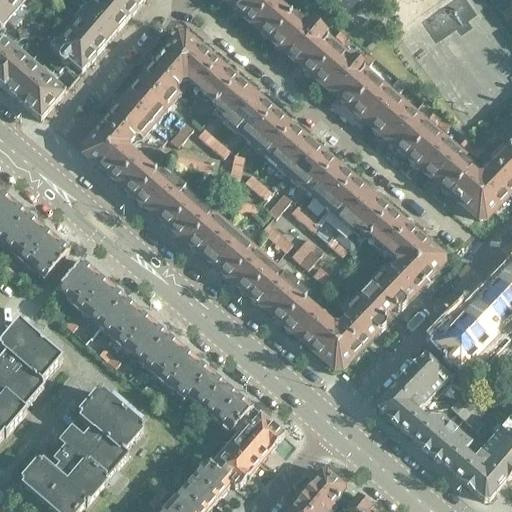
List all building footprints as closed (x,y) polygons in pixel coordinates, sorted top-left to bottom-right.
[(23,7),(14,0),(0,0),(0,18),(7,25),(23,7)] [(53,10),(58,3),(54,0),(52,0),(48,6),(53,10)] [(127,23),(101,0),(96,0),(83,16),(112,41),(127,23)] [(145,2),(144,0),(101,0),(127,23),(145,2)] [(292,20),(269,0),(219,0),(260,35),(261,39),(266,43),(270,43),(271,44),(292,20)] [(305,3),(301,0),(292,0),(291,2),(299,9),(305,3)] [(323,18),(315,10),(310,15),(318,23),(323,18)] [(511,20),(511,18),(507,11),(500,16),(506,25),(511,20)] [(112,41),(83,16),(68,34),(96,58),(112,41)] [(333,53),(326,47),(327,40),(310,26),(305,27),(296,19),(292,20),(271,44),(272,45),(272,48),(277,53),(281,53),(303,71),(303,75),(309,80),(310,80),(333,53)] [(46,38),(36,30),(36,38),(41,43),(46,38)] [(374,62),(341,32),(335,38),(368,68),(374,62)] [(96,58),(68,34),(52,51),(60,58),(61,65),(65,69),(67,70),(70,67),(81,76),(96,58)] [(178,75),(198,52),(184,40),(179,41),(155,69),(167,80),(166,80),(176,89),(181,84),(178,75)] [(0,62),(12,49),(6,44),(3,44),(1,46),(0,46),(0,62)] [(0,88),(5,93),(30,64),(12,49),(0,62),(0,88)] [(196,92),(217,68),(198,52),(178,75),(181,84),(186,84),(196,92)] [(333,97),(358,67),(354,64),(348,66),(333,53),(310,80),(312,80),(315,82),(315,86),(321,90),(325,90),(333,97)] [(65,69),(61,65),(55,60),(50,67),(59,75),(65,69)] [(22,108),(47,79),(30,64),(5,93),(22,108)] [(351,113),(373,87),(367,81),(368,76),(358,67),(333,97),(340,103),(340,107),(346,112),(350,112),(351,113)] [(214,112),(237,85),(236,84),(235,80),(230,75),(226,76),(217,68),(196,92),(213,107),(214,112)] [(176,90),(176,89),(166,80),(167,80),(155,69),(154,70),(149,70),(145,76),(145,80),(139,87),(167,111),(179,98),(176,95),(176,90)] [(40,124),(65,95),(47,79),(22,108),(40,124)] [(405,89),(397,82),(391,89),(400,95),(405,89)] [(229,130),(255,101),(247,94),(247,90),(242,85),(238,86),(237,85),(214,112),(224,120),(221,123),(229,130)] [(167,111),(139,87),(138,88),(134,88),(129,94),(130,98),(124,105),(151,129),(167,111)] [(369,129),(392,103),(373,87),(351,113),(353,114),(353,118),(358,123),(362,122),(369,129)] [(250,143),(273,116),(272,115),(271,111),(266,106),(262,107),(255,101),(229,130),(235,135),(237,132),(250,143)] [(389,145),(415,115),(409,110),(405,114),(392,103),(369,129),(371,130),(372,134),(377,139),(381,139),(389,145)] [(155,176),(127,152),(127,147),(132,141),(137,141),(140,143),(151,129),(124,105),(117,112),(113,113),(109,118),(109,122),(84,152),(84,157),(125,193),(126,197),(131,202),(135,201),(136,202),(158,175),(155,176)] [(442,121),(434,114),(429,121),(437,128),(442,121)] [(407,161),(430,135),(420,127),(423,122),(415,115),(389,145),(397,152),(397,156),(402,160),(406,160),(407,161)] [(267,157),(289,130),(284,126),(284,121),(278,117),(274,117),(273,116),(250,143),(267,157)] [(498,139),(511,125),(511,120),(509,117),(493,134),(498,139)] [(451,128),(442,121),(437,128),(446,135),(451,128)] [(178,151),(193,133),(185,126),(170,144),(178,151)] [(288,181),(313,150),(302,141),(302,137),(296,132),(292,133),(289,130),(267,157),(279,168),(276,171),(288,181)] [(230,154),(204,132),(197,140),(223,162),(230,154)] [(491,147),(498,139),(493,134),(485,142),(491,147)] [(471,169),(463,162),(466,159),(446,142),(442,146),(430,135),(407,161),(408,162),(409,166),(414,171),(418,170),(440,189),(440,193),(445,197),(449,197),(453,201),(475,176),(471,173),(471,169)] [(511,137),(506,143),(509,146),(509,151),(483,178),(478,179),(475,176),(453,201),(479,223),(485,222),(511,194),(511,137)] [(474,147),(465,140),(460,147),(468,154),(474,147)] [(482,154),(476,149),(474,147),(468,154),(477,161),(482,154)] [(311,196),(334,169),(333,168),(333,164),(328,159),(324,160),(313,150),(288,181),(298,189),(300,186),(311,196)] [(209,177),(212,167),(172,158),(170,168),(209,177)] [(240,184),(244,160),(234,158),(229,182),(240,184)] [(329,211),(352,184),(351,183),(351,179),(346,175),(341,175),(334,169),(311,196),(329,211)] [(153,217),(178,187),(170,179),(167,182),(159,175),(158,175),(136,202),(137,206),(142,211),(146,211),(153,217)] [(271,195),(251,178),(244,186),(264,203),(271,195)] [(234,197),(214,179),(207,188),(227,205),(234,197)] [(344,229),(369,199),(363,194),(363,189),(358,185),(353,185),(352,184),(329,211),(341,221),(338,224),(344,229)] [(170,231),(193,205),(182,195),(184,192),(178,187),(153,217),(160,222),(160,227),(165,231),(169,231),(170,231)] [(27,217),(0,194),(0,241),(4,244),(27,217)] [(276,222),(291,204),(283,197),(267,215),(276,222)] [(368,240),(389,216),(388,215),(387,210),(382,206),(378,207),(369,199),(344,229),(353,237),(356,234),(362,240),(366,239),(368,240)] [(257,219),(259,209),(235,204),(233,215),(257,219)] [(188,247),(211,220),(193,205),(170,231),(171,232),(171,236),(177,241),(180,240),(188,247)] [(322,229),(298,208),(291,217),(315,238),(322,229)] [(386,255),(407,231),(399,225),(399,220),(394,216),(390,216),(389,216),(368,240),(386,255)] [(70,254),(27,217),(4,244),(14,254),(11,258),(32,276),(36,272),(47,281),(70,254)] [(254,257),(242,247),(244,243),(222,224),(219,227),(211,220),(188,247),(189,248),(189,252),(194,256),(198,256),(208,264),(220,275),(221,279),(226,283),(230,283),(231,284),(254,257)] [(292,248),(268,227),(261,235),(285,256),(292,248)] [(406,270),(427,248),(407,231),(386,255),(399,267),(399,270),(406,270)] [(348,252),(333,239),(326,248),(341,260),(348,252)] [(307,274),(323,256),(307,242),(291,260),(307,274)] [(416,294),(442,267),(442,261),(427,248),(406,270),(399,270),(399,272),(395,276),(398,279),(399,278),(416,294)] [(249,299),(272,272),(254,257),(231,284),(238,290),(238,294),(244,298),(248,298),(249,299)] [(351,277),(358,268),(350,261),(342,270),(351,277)] [(125,301),(82,265),(59,292),(69,301),(66,305),(87,323),(91,319),(101,328),(125,301)] [(511,267),(509,271),(508,271),(502,277),(511,286),(511,267)] [(14,276),(6,270),(2,275),(10,281),(14,276)] [(337,287),(319,271),(312,279),(330,295),(337,287)] [(266,314),(292,284),(282,276),(280,279),(272,272),(249,299),(249,300),(250,304),(255,308),(259,308),(266,314)] [(401,314),(406,309),(406,304),(416,294),(399,278),(398,279),(395,276),(394,277),(389,278),(386,275),(343,319),(346,322),(346,326),(367,345),(377,335),(381,335),(386,330),(385,326),(397,314),(401,314)] [(22,283),(14,276),(10,281),(17,288),(22,283)] [(511,286),(502,277),(497,283),(496,284),(486,295),(511,319),(511,286)] [(283,329),(304,304),(302,299),(296,293),(298,290),(292,284),(266,314),(273,320),(273,324),(278,328),(282,328),(283,329)] [(511,325),(511,319),(486,295),(476,305),(475,306),(469,312),(498,340),(511,325)] [(167,338),(157,329),(125,301),(101,328),(112,337),(108,342),(122,353),(130,360),(133,356),(144,365),(167,338)] [(301,344),(322,320),(304,304),(283,329),(284,329),(284,333),(289,338),(293,337),(301,344)] [(498,340),(469,312),(463,318),(463,319),(453,329),(482,357),(498,340)] [(69,323),(62,317),(57,322),(65,328),(69,323)] [(318,358),(338,337),(338,332),(336,332),(322,320),(301,344),(318,358)] [(76,330),(69,323),(65,328),(72,335),(76,330)] [(24,414),(43,392),(43,387),(42,387),(62,364),(19,326),(0,347),(0,353),(5,358),(0,363),(0,442),(4,438),(5,440),(26,415),(24,414)] [(341,373),(367,345),(346,326),(342,332),(338,332),(338,337),(318,358),(335,373),(338,375),(340,373),(341,373)] [(482,357),(453,329),(434,349),(445,359),(442,362),(449,369),(453,369),(455,368),(463,376),(482,357)] [(210,374),(167,338),(144,365),(154,374),(151,378),(172,396),(176,392),(186,402),(210,374)] [(112,360),(104,353),(99,358),(107,365),(112,360)] [(119,366),(112,360),(107,365),(115,371),(119,366)] [(449,383),(424,360),(407,377),(432,401),(449,383)] [(504,380),(509,374),(510,373),(505,369),(499,375),(504,380)] [(252,411),(210,374),(186,402),(194,408),(197,403),(226,428),(222,432),(227,437),(231,436),(233,434),(252,411)] [(507,390),(511,384),(511,377),(509,374),(504,380),(500,384),(507,390)] [(498,385),(500,384),(504,380),(499,375),(493,381),(498,385)] [(432,401),(407,377),(391,393),(416,417),(417,417),(432,401)] [(154,396),(146,390),(142,394),(149,401),(154,396)] [(427,426),(417,417),(416,417),(391,393),(377,408),(377,413),(387,421),(387,422),(413,444),(428,426),(427,426)] [(484,413),(496,402),(489,395),(480,404),(477,406),(484,413)] [(86,509),(128,460),(123,456),(143,433),(99,396),(78,421),(92,433),(83,443),(71,433),(59,447),(65,452),(54,465),(60,470),(53,478),(39,466),(21,487),(49,511),(80,511),(85,507),(86,509)] [(161,403),(154,396),(149,401),(157,408),(161,403)] [(469,415),(477,406),(480,404),(474,398),(463,409),(469,415)] [(469,415),(463,409),(457,404),(450,410),(462,422),(469,415)] [(476,422),(484,413),(477,406),(469,415),(476,422)] [(239,491),(274,451),(284,438),(252,411),(233,434),(240,440),(213,472),(231,488),(234,491),(239,491)] [(482,428),(476,422),(469,415),(462,422),(475,435),(482,428)] [(430,459),(453,432),(440,422),(430,423),(427,426),(428,426),(413,444),(430,459)] [(197,433),(190,427),(185,432),(193,438),(197,433)] [(511,437),(504,430),(489,448),(511,467),(511,437)] [(464,456),(471,448),(453,432),(430,459),(448,474),(463,457),(464,456)] [(205,440),(197,433),(193,438),(200,445),(205,440)] [(191,467),(204,452),(199,447),(186,462),(191,467)] [(511,467),(489,448),(474,465),(502,489),(507,483),(509,481),(511,481),(511,479),(511,467)] [(502,489),(474,465),(464,456),(463,457),(448,474),(474,496),(484,504),(489,504),(502,489)] [(172,511),(210,511),(226,494),(231,488),(213,472),(207,467),(202,467),(198,472),(202,476),(177,504),(173,501),(167,508),(172,511)] [(330,511),(337,506),(344,511),(346,511),(354,504),(345,496),(344,490),(327,475),(321,475),(289,511),(330,511)] [(160,501),(166,494),(162,490),(155,497),(160,501)] [(153,509),(160,501),(155,497),(148,505),(153,509)] [(369,511),(357,501),(355,504),(354,504),(346,511),(369,511)]
